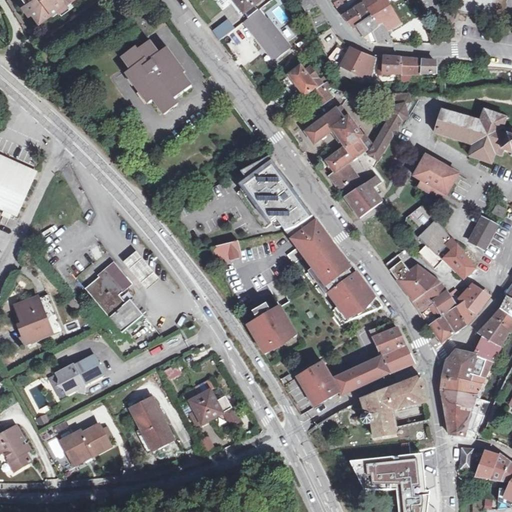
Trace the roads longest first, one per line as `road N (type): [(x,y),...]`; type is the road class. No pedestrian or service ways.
road 1 (secondary): [(297,429),(228,317),(127,188),(0,68)]
road 2 (tertiary): [(430,366),(381,279),(165,0)]
road 3 (secondary): [(63,139),(196,296),(282,436)]
road 4 (unclassified): [(0,495),(144,483),(220,464),(282,436)]
road 5 (residential): [(320,0),(364,47),(511,56)]
road 6 (track): [(156,511),(158,499),(203,492),(271,453),(270,442)]
road 7 (residential): [(0,271),(63,139)]
road 8 (residential): [(430,366),(318,417)]
